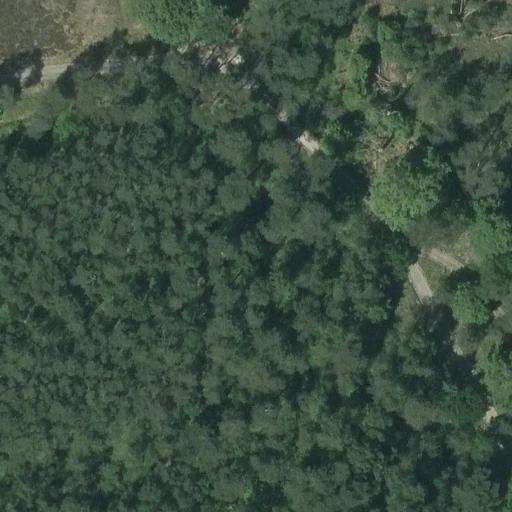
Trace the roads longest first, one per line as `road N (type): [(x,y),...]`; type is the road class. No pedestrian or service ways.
road 1 (track): [(511,479),(403,252),(361,191)]
road 2 (track): [(361,191),(207,51),(186,0)]
road 3 (track): [(207,51),(0,79)]
road 4 (track): [(511,322),(361,191)]
